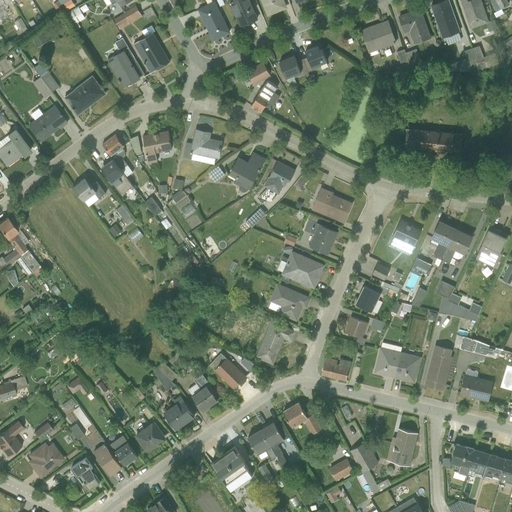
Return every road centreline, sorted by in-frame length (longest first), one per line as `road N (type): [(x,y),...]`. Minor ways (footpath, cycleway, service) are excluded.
road 1 (residential): [(305,375),(101,511)]
road 2 (residential): [(0,208),(129,110),(192,100)]
road 3 (residential): [(192,100),(240,113),(385,186)]
road 4 (residential): [(305,375),(385,186)]
road 5 (residential): [(200,71),(374,0)]
road 6 (residential): [(437,408),(305,375)]
road 7 (residential): [(385,186),(511,201)]
